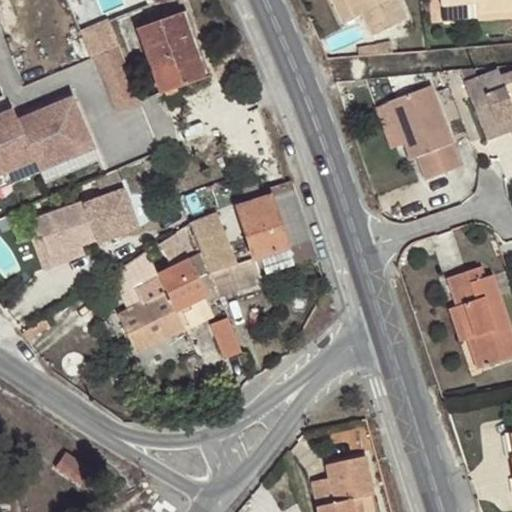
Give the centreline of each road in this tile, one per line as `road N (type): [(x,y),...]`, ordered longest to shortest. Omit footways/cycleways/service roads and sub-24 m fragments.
road 1 (tertiary): [(281,0),(372,245)]
road 2 (tertiary): [(392,305),(450,511)]
road 3 (unknown): [(315,78),(511,58)]
road 4 (residential): [(372,245),(502,200)]
road 5 (unclassified): [(110,436),(0,361)]
road 6 (unclassified): [(110,436),(215,506)]
road 7 (unclassified): [(234,481),(306,381)]
